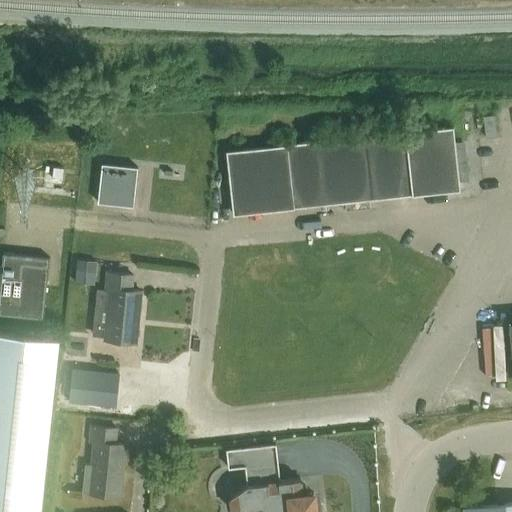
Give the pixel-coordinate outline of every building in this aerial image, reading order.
[(486,137),(497,136),(495,115),(484,116),(486,137)] [(366,136),(373,199),(461,189),(454,126),(366,136)] [(326,204),(373,199),(366,136),(319,141),(326,204)] [(294,207),(326,204),(319,141),(287,144),(294,207)] [(287,144),(227,150),(234,213),(294,207),(287,144)] [(134,205),(138,166),(103,162),(99,201),(134,205)] [(53,167),(52,178),(62,179),(63,167),(53,167)] [(0,314),(43,318),(49,257),(3,253),(0,285),(0,314)] [(78,260),(76,283),(94,284),(96,261),(78,260)] [(133,273),(107,270),(106,287),(112,288),(107,339),(136,342),(141,289),(132,288),(133,273)] [(0,511),(39,511),(57,342),(0,336),(0,511)] [(147,389),(151,366),(131,363),(127,386),(147,389)] [(73,369),(70,403),(115,407),(119,373),(73,369)] [(151,391),(172,392),(173,376),(152,376),(151,391)] [(83,491),(89,492),(120,496),(126,443),(116,442),(118,427),(93,424),(91,440),(95,440),(92,464),(86,463),(83,491)] [(280,481),(276,443),(227,449),(229,467),(245,466),(247,484),(231,496),(232,511),(234,511),(315,511),(314,492),(307,493),(306,489),(305,484),(301,482),(300,479),(280,481)] [(466,511),(511,511),(511,501),(466,507),(466,511)]
